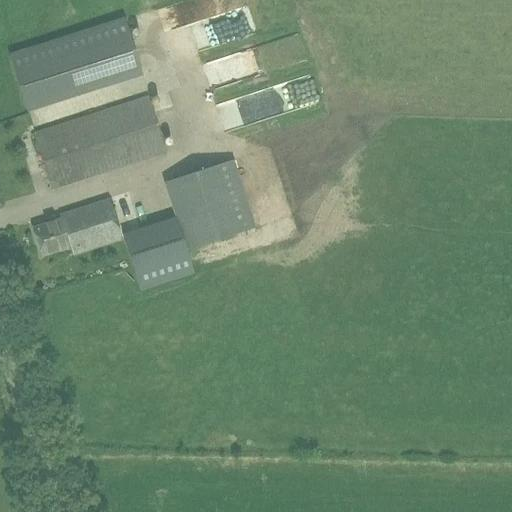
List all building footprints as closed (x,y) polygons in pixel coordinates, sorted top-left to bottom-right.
[(204,49),(259,29),(250,5),(196,25),(204,49)] [(124,19),(85,32),(8,56),(26,112),(141,75),(124,19)] [(208,65),(215,86),(244,76),(237,55),(208,65)] [(147,98),(34,134),(51,188),(165,152),(147,98)] [(218,104),(227,126),(239,122),(230,99),(218,104)] [(186,251),(253,230),(231,162),(164,184),(186,251)] [(135,195),(125,195),(126,222),(136,221),(135,195)] [(69,247),(72,254),(121,238),(109,201),(59,217),(60,220),(32,230),(40,256),(69,247)] [(172,219),(133,230),(140,252),(178,241),(172,219)]
